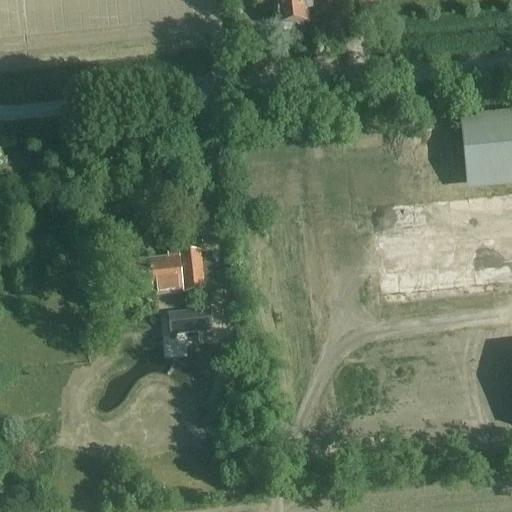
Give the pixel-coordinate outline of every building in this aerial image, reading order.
[(307,15),(313,15),(311,0),(274,0),(278,32),(308,28),(307,15)] [(118,153),(99,155),(102,186),(121,184),(118,153)] [(373,173),(373,184),(399,185),(399,173),(373,173)] [(466,242),(401,247),(399,222),(383,223),(387,280),(443,276),(442,260),(467,259),(466,242)] [(184,296),(199,295),(196,257),(181,258),(184,296)] [(149,265),(152,290),(179,287),(177,258),(167,259),(168,263),(149,265)] [(152,290),(149,265),(129,267),(129,263),(116,264),(119,302),(138,300),(137,291),(152,290)] [(208,313),(169,318),(171,337),(198,335),(200,346),(211,345),(208,313)] [(511,347),(510,331),(348,350),(360,450),(511,431),(511,347)]
